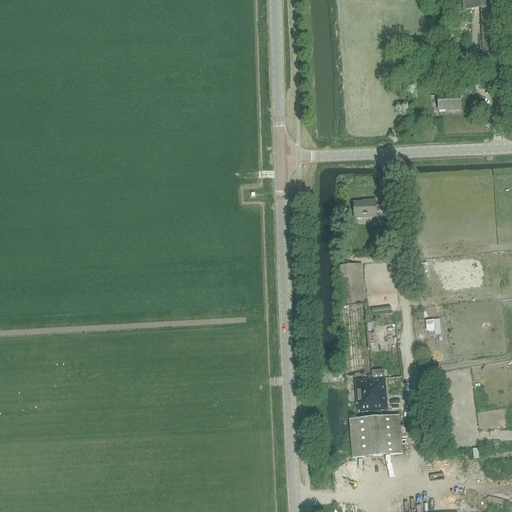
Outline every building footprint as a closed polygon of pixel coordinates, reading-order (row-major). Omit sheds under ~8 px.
[(505,88),(500,8),(501,8),(500,0),(462,0),(464,10),(481,9),(486,89),(505,88)] [(460,98),(462,97),(462,86),(449,87),(449,95),(437,96),(438,111),(451,110),(451,111),(460,111),(460,98)] [(374,223),(383,223),(382,209),(376,209),(375,202),(366,202),(366,203),(353,204),(354,219),(374,218),(374,223)] [(363,263),(340,264),(344,305),(366,303),(363,263)] [(344,305),(340,306),(346,377),(371,374),(365,304),(344,305)] [(434,319),(426,320),(427,331),(435,331),(434,319)] [(385,379),(355,381),(357,405),(358,405),(359,413),(387,411),(385,379)] [(400,415),(349,419),(352,457),(403,453),(400,415)] [(340,491),(323,492),(324,504),(341,503),(340,491)]
